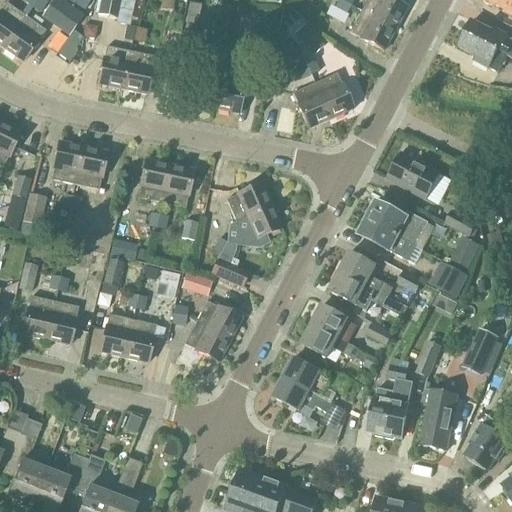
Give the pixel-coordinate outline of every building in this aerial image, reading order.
[(33,10),(40,0),(29,0),(26,5),(33,10)] [(40,0),(33,10),(40,15),(47,5),(40,0)] [(53,0),(40,19),(68,38),(82,17),(58,0),(53,0)] [(102,0),(99,17),(119,21),(122,0),(102,0)] [(350,0),(339,0),(338,3),(349,9),(353,1),(350,0)] [(367,0),(360,14),(395,32),(406,11),(385,0),(367,0)] [(511,0),(483,0),(482,3),(511,16),(511,0)] [(345,17),(349,9),(338,3),(334,11),(345,17)] [(185,24),(197,27),(201,7),(189,4),(185,24)] [(0,49),(3,51),(26,20),(6,6),(0,13),(0,49)] [(383,54),(395,32),(360,14),(349,36),(383,54)] [(45,34),(26,20),(3,51),(22,65),(45,34)] [(511,62),(511,44),(504,41),(506,38),(492,30),(490,33),(471,24),(464,38),(506,60),(511,62)] [(293,36),(312,57),(313,58),(324,49),(304,26),(293,36)] [(126,40),(134,42),(136,30),(128,28),(126,40)] [(136,30),(134,42),(142,44),(144,31),(136,30)] [(193,55),(197,35),(184,32),(180,53),(193,55)] [(506,60),(464,38),(457,50),(476,60),(474,64),(497,76),(506,60)] [(217,60),(225,62),(228,49),(220,48),(217,60)] [(123,93),(130,54),(107,49),(99,88),(123,93)] [(228,49),(225,62),(233,64),(236,51),(228,49)] [(154,59),(130,54),(123,93),(146,98),(154,59)] [(313,62),(305,66),(310,77),(318,74),(313,62)] [(302,81),(310,77),(305,66),(297,69),(302,81)] [(214,112),(222,73),(199,68),(191,107),(214,112)] [(222,73),(214,112),(238,117),(246,79),(222,73)] [(336,77),(314,86),(330,122),(352,112),(336,77)] [(330,122),(314,86),(292,96),(308,132),(330,122)] [(0,126),(0,169),(3,171),(20,136),(0,126)] [(51,183),(75,188),(83,150),(59,145),(51,183)] [(83,150),(75,188),(99,193),(107,155),(83,150)] [(401,157),(387,182),(426,202),(439,177),(401,157)] [(161,206),(169,168),(146,163),(138,201),(161,206)] [(169,168),(161,206),(185,211),(193,172),(169,168)] [(17,179),(11,199),(25,203),(31,183),(17,179)] [(226,203),(235,224),(271,208),(262,187),(226,203)] [(30,197),(25,221),(41,224),(45,201),(30,197)] [(61,210),(70,212),(72,199),(64,197),(61,210)] [(81,201),(72,199),(70,212),(78,214),(81,201)] [(367,220),(366,221),(416,249),(429,225),(408,213),(404,220),(375,205),(374,207),(371,207),(366,216),(367,220)] [(281,231),(271,208),(235,224),(228,228),(225,245),(229,246),(236,247),(236,245),(245,246),(245,249),(256,250),(271,244),(268,237),(281,231)] [(450,213),(443,227),(468,241),(475,227),(450,213)] [(156,230),(159,217),(150,216),(148,228),(156,230)] [(159,217),(156,230),(164,232),(167,219),(159,217)] [(390,253),(398,258),(408,263),(416,249),(366,221),(365,223),(363,223),(358,233),(359,235),(358,237),(389,254),(390,253)] [(185,224),(180,241),(192,244),(195,233),(197,227),(185,224)] [(500,234),(487,237),(490,250),(503,246),(500,234)] [(218,240),(212,252),(226,261),(233,249),(229,246),(225,245),(218,240)] [(100,256),(81,251),(78,266),(97,270),(100,256)] [(349,255),(338,275),(365,289),(375,270),(349,255)] [(25,260),(18,291),(30,293),(37,262),(25,260)] [(101,285),(116,289),(122,265),(107,261),(101,285)] [(210,277),(240,289),(247,275),(217,262),(210,277)] [(453,299),(465,278),(451,270),(439,291),(453,299)] [(166,288),(175,290),(178,278),(160,274),(157,285),(166,288)] [(402,274),(396,283),(402,289),(413,295),(419,285),(411,279),(402,274)] [(180,290),(206,299),(211,284),(185,275),(180,290)] [(365,289),(338,275),(328,294),(355,308),(365,289)] [(49,291),(57,293),(60,281),(51,279),(49,291)] [(60,281),(57,293),(66,295),(69,283),(60,281)] [(381,286),(376,295),(386,301),(391,292),(381,286)] [(386,301),(376,295),(371,304),(381,310),(386,301)] [(127,309),(135,311),(138,299),(130,297),(127,309)] [(22,337),(45,342),(54,305),(31,299),(22,337)] [(138,299),(135,311),(144,313),(147,301),(138,299)] [(207,304),(195,326),(228,343),(240,323),(207,304)] [(54,305),(45,342),(69,348),(73,329),(78,310),(54,305)] [(321,308),(311,328),(337,341),(344,329),(347,322),(321,308)] [(174,309),(173,317),(185,319),(186,311),(174,309)] [(100,354),(124,360),(132,323),(109,317),(106,329),(100,354)] [(185,319),(173,317),(172,325),(184,327),(185,319)] [(132,323),(124,360),(147,365),(156,328),(132,323)] [(217,365),(228,343),(195,326),(184,347),(217,365)] [(337,341),(311,328),(301,347),(327,361),(337,341)] [(371,328),(366,338),(385,349),(390,338),(371,328)] [(483,378),(499,340),(479,331),(463,370),(483,378)] [(429,345),(416,375),(428,381),(440,350),(429,345)] [(358,352),(348,346),(343,356),(353,362),(358,352)] [(293,361),(283,381),(330,406),(335,397),(325,391),(330,381),(319,375),(293,361)] [(388,381),(396,383),(399,370),(390,368),(388,381)] [(396,383),(393,394),(383,440),(392,442),(395,440),(401,441),(408,408),(407,408),(412,385),(405,383),(407,372),(399,370),(396,383)] [(325,416),(330,406),(283,381),(273,400),(299,414),(302,410),(312,415),(315,410),(325,416)] [(422,408),(427,409),(419,448),(446,454),(454,414),(439,411),(444,386),(428,382),(422,408)] [(375,438),(383,440),(393,394),(378,391),(375,401),(367,434),(374,436),(375,438)] [(79,426),(84,410),(73,406),(67,421),(79,426)] [(475,467),(501,428),(487,419),(482,428),(481,427),(469,446),(471,447),(464,457),(467,459),(468,462),(475,467)] [(21,436),(5,478),(14,481),(7,500),(21,505),(20,509),(27,511),(30,511),(46,472),(27,465),(35,442),(41,427),(26,421),(21,436)] [(511,435),(501,428),(475,467),(483,472),(486,471),(489,473),(495,463),(498,465),(510,446),(509,445),(511,440),(511,435)] [(0,475),(5,478),(21,436),(6,430),(0,445),(0,475)] [(46,472),(30,511),(57,511),(63,500),(72,503),(87,462),(72,457),(64,479),(46,472)] [(107,511),(113,498),(112,498),(94,491),(104,464),(89,458),(87,462),(72,503),(81,507),(79,511),(107,511)] [(112,498),(113,498),(107,511),(134,511),(137,507),(120,501),(124,490),(132,492),(142,466),(127,461),(112,498)] [(241,475),(234,494),(283,511),(312,511),(316,503),(285,492),(286,491),(241,475)] [(511,497),(511,475),(509,477),(511,480),(502,487),(503,490),(503,493),(508,500),(511,497)] [(283,511),(234,494),(227,511),(283,511)] [(395,511),(397,506),(393,505),(391,502),(384,501),(382,503),(377,502),(375,511),(395,511)]
